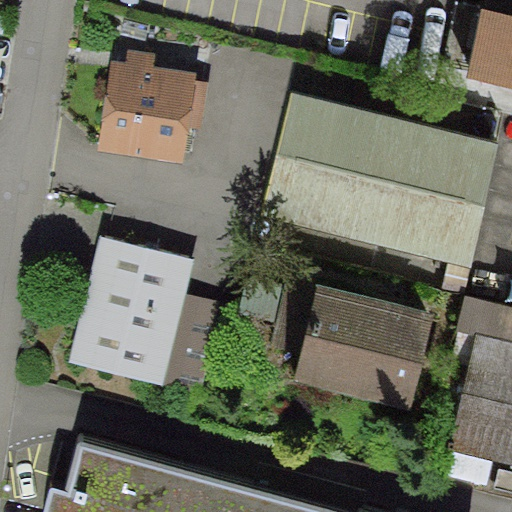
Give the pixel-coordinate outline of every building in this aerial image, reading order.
[(511,77),(511,0),(486,0),(472,68),(511,77)] [(113,60),(101,137),(181,149),(193,72),(113,60)] [(496,139),(288,94),(262,217),(469,262),(496,139)] [(106,231),(75,356),(198,387),(220,297),(181,287),(190,253),(106,231)] [(321,352),(315,374),(409,397),(430,313),(293,280),(292,285),(249,274),(241,307),(284,318),(278,341),(321,352)] [(452,444),(511,458),(511,340),(478,333),(452,444)] [(353,502),(76,430),(63,481),(47,476),(39,505),(54,509),(53,511),(416,511),(355,496),(353,502)]
